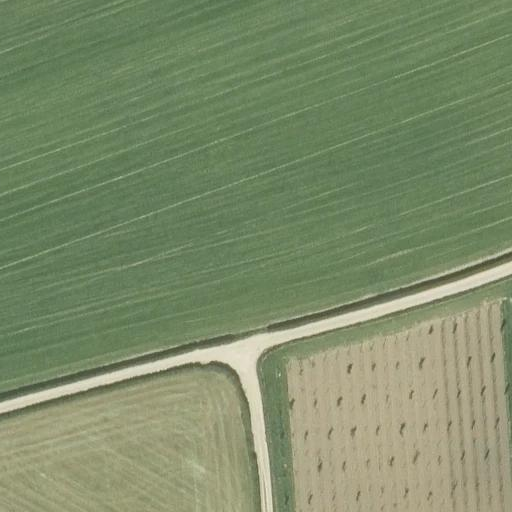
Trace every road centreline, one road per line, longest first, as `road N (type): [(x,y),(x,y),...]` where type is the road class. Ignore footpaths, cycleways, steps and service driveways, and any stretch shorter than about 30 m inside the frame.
road 1 (track): [(511,264),(235,349)]
road 2 (track): [(235,349),(0,407)]
road 3 (track): [(235,349),(255,417),(264,511)]
